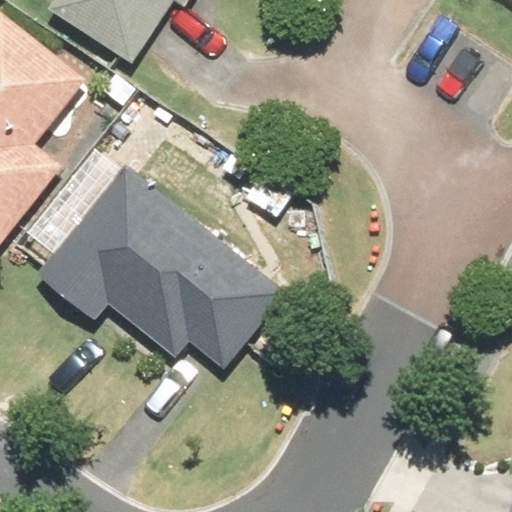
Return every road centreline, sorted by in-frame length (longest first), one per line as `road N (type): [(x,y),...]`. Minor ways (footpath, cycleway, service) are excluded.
road 1 (residential): [(414,336),(449,229),(442,143),(392,85),(291,17)]
road 2 (residential): [(414,336),(309,511)]
